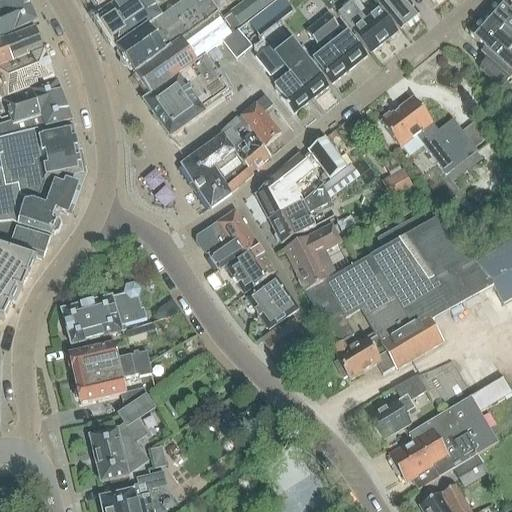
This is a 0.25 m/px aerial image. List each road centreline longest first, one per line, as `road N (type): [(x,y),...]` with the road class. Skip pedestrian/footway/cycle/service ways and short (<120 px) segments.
road 1 (residential): [(376,511),(332,447),(231,346),(164,249)]
road 2 (residential): [(236,197),(480,0)]
road 3 (tertiary): [(18,452),(28,419),(22,367),(29,320),(98,205)]
road 4 (tertiary): [(98,205),(107,159),(101,114),(58,0)]
